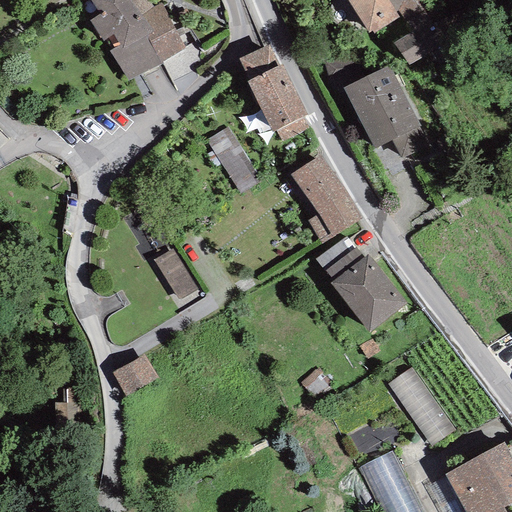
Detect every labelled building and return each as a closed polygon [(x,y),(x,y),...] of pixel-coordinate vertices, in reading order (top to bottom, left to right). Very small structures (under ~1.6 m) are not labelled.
[(89,0),(99,14),(89,21),(102,41),(107,38),(114,49),(120,45),(122,49),(152,32),(141,16),(153,8),(147,0),(89,0)] [(372,31),(374,34),(400,17),(420,5),(428,0),(347,0),(368,33),(372,31)] [(162,62),(184,50),(183,48),(160,3),(153,8),(141,16),(152,32),(122,49),(120,45),(114,49),(109,52),(127,80),(162,65),(163,64),(162,62)] [(410,32),(393,43),(408,66),(427,54),(439,73),(474,50),(450,12),(432,24),(420,5),(400,17),(410,32)] [(194,42),(183,48),(184,50),(162,62),(163,64),(162,65),(171,82),(206,62),(194,42)] [(302,117),(307,115),(282,64),(278,66),(268,45),(239,59),(248,81),(246,82),(272,133),(275,131),(281,142),(308,128),(302,117)] [(323,61),(328,79),(352,77),(351,61),(323,61)] [(428,145),(388,65),(343,89),(374,148),(391,140),(400,158),(428,145)] [(261,180),(227,128),(205,140),(212,151),(220,164),(240,194),(261,180)] [(213,168),(220,164),(212,151),(205,155),(213,168)] [(362,218),(320,155),(290,175),(317,214),(306,221),(321,244),(362,218)] [(326,272),(355,248),(346,236),(316,260),(326,272)] [(369,333),(406,304),(367,255),(363,258),(355,248),(326,272),(333,281),(330,283),(369,333)] [(197,289),(172,249),(154,260),(179,300),(197,289)] [(157,377),(143,354),(112,372),(125,396),(157,377)] [(454,429),(410,367),(387,383),(432,446),(454,429)] [(314,399),(331,383),(316,368),(300,383),(314,399)] [(65,402),(54,403),(56,447),(82,446),(80,387),(65,388),(65,402)] [(19,410),(0,413),(0,422),(5,454),(24,451),(19,410)] [(511,458),(503,443),(444,474),(464,511),(505,511),(503,508),(511,502),(511,458)] [(421,511),(391,451),(358,467),(381,511),(421,511)]
